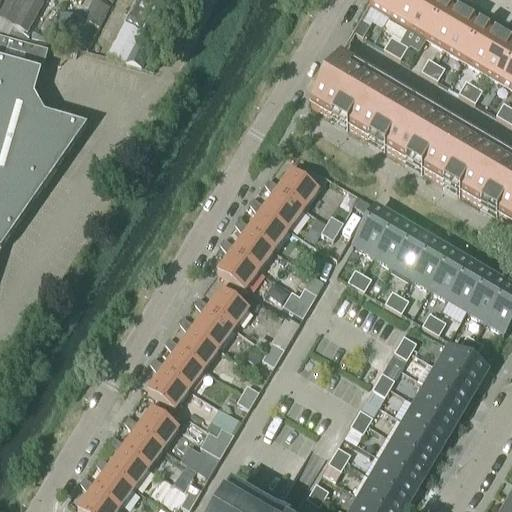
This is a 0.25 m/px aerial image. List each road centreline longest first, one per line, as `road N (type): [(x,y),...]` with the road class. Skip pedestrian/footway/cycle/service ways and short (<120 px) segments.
road 1 (residential): [(40,511),(339,0)]
road 2 (residential): [(451,511),(511,408)]
